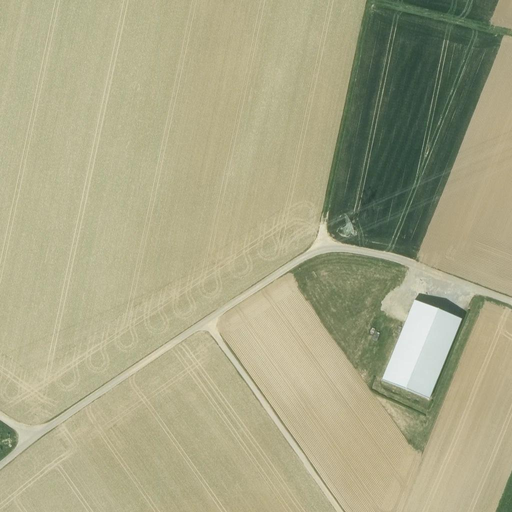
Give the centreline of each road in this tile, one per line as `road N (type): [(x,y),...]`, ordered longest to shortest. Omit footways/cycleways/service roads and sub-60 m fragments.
road 1 (track): [(0,462),(200,316),(341,511)]
road 2 (track): [(317,244),(366,0)]
road 3 (track): [(200,316),(317,244),(395,256)]
road 4 (track): [(511,31),(382,0)]
road 5 (track): [(511,303),(395,256)]
